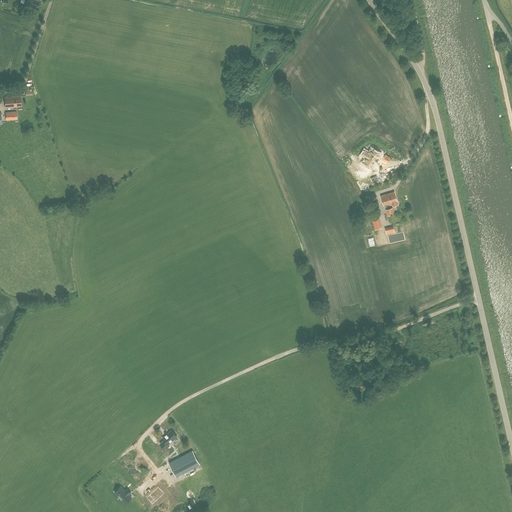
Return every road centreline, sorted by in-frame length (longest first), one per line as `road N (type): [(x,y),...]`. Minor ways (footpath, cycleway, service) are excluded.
road 1 (unclassified): [(511,445),(435,111),(411,58),(369,0)]
road 2 (track): [(478,297),(394,330),(300,348),(181,403),(153,428),(157,473)]
road 3 (track): [(402,177),(428,132),(428,67),(413,0)]
road 4 (track): [(485,3),(511,123)]
